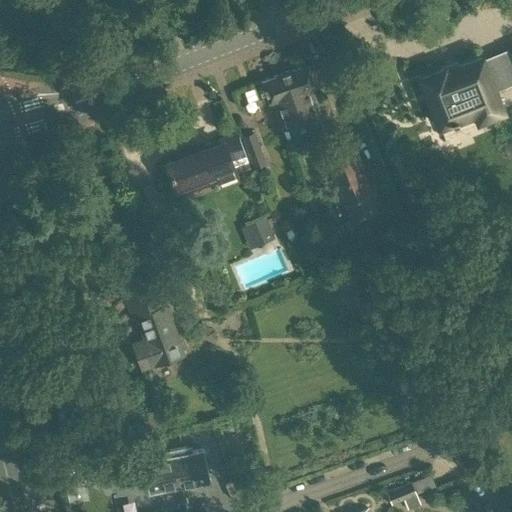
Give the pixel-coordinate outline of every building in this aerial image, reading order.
[(511,41),(494,49),(504,74),(511,70),(511,41)] [(443,71),(443,69),(420,77),(439,126),(474,112),(477,119),(502,110),(481,56),(443,71)] [(259,100),(266,97),(268,103),(272,102),(277,116),(293,110),(291,104),(298,101),(295,92),(311,86),(312,88),(316,86),(308,63),(260,80),(260,81),(253,83),(259,100)] [(293,110),(277,116),(282,130),(305,122),(311,139),(327,133),(311,88),(312,88),(311,86),(295,92),(298,101),(291,104),(293,110)] [(266,161),(255,128),(243,132),(253,165),(266,161)] [(247,160),(237,132),(204,144),(206,148),(165,162),(177,195),(210,183),(207,175),(247,160)] [(381,215),(369,187),(353,149),(324,163),(343,204),(354,227),(381,215)] [(164,208),(151,181),(133,190),(146,217),(164,208)] [(277,236),(267,214),(243,224),(252,246),(277,236)] [(153,270),(119,282),(132,318),(136,316),(144,339),(132,343),(140,368),(153,364),(182,354),(153,270)] [(374,288),(357,286),(356,299),(373,300),(374,288)] [(243,434),(225,440),(229,453),(247,447),(243,434)] [(209,479),(201,448),(186,451),(185,446),(155,453),(156,458),(126,465),(130,481),(145,478),(148,493),(209,479)] [(104,470),(101,457),(61,466),(69,503),(86,499),(81,475),(104,470)] [(420,504),(410,480),(385,490),(390,504),(403,499),(407,509),(420,504)]
